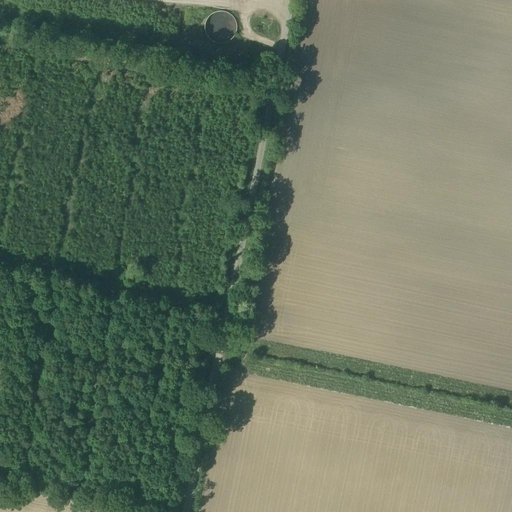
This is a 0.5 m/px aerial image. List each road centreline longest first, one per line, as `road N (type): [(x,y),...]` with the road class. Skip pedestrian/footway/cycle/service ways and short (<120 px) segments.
road 1 (unclassified): [(184,511),(289,0)]
road 2 (track): [(0,258),(225,311)]
road 3 (track): [(164,0),(288,7)]
